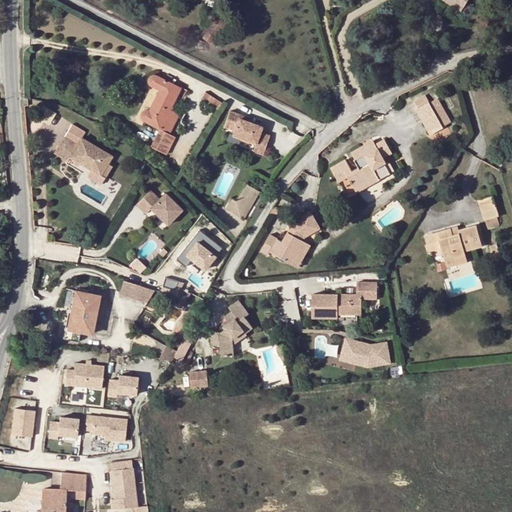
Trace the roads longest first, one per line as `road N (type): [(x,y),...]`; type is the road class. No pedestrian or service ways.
road 1 (unclassified): [(12,0),(9,92),(26,240),(12,317)]
road 2 (residential): [(71,0),(330,135)]
road 3 (residential): [(330,135),(280,190),(230,273),(228,287),(274,287)]
road 4 (residential): [(458,62),(361,107),(330,135)]
